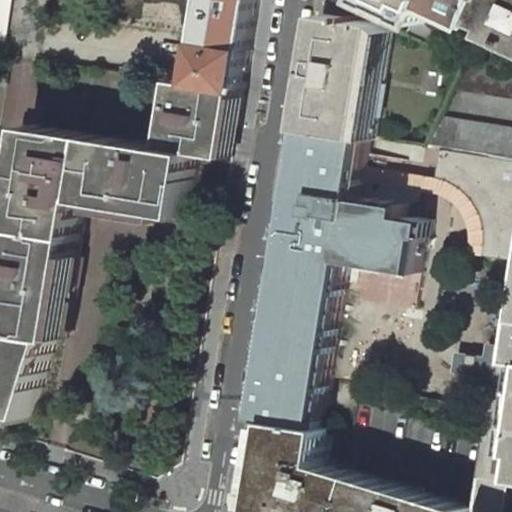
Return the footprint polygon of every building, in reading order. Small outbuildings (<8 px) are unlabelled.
[(0,0),(0,52),(7,54),(15,0),(0,0)] [(216,0),(210,37),(205,61),(193,59),(190,80),(246,88),(247,88),(261,0),(216,0)] [(339,0),(331,0),(310,127),(374,137),(379,138),(398,30),(389,23),(339,0)] [(500,0),(387,0),(396,4),(397,0),(424,0),(409,33),(440,47),(449,27),(435,21),(441,8),(449,5),(489,24),(493,18),(500,0)] [(511,0),(500,0),(493,18),(511,26),(511,0)] [(511,67),(472,62),(460,89),(511,96),(511,67)] [(0,335),(0,403),(37,415),(61,338),(67,338),(80,259),(83,243),(86,223),(90,198),(141,207),(192,215),(202,151),(235,156),(241,121),(246,88),(190,80),(183,79),(178,110),(172,147),(38,124),(3,336),(0,335)] [(511,126),(447,116),(433,146),(443,147),(492,155),(511,158),(511,126)] [(374,137),(310,127),(263,415),(281,418),(327,426),(354,261),(423,272),(429,235),(434,235),(435,219),(409,215),(411,202),(365,195),(374,137)] [(472,194),(477,200),(478,202),(484,213),(488,225),(488,236),(485,254),(511,258),(511,158),(492,155),(443,147),(438,179),(453,182),(458,184),(468,190),(472,194)] [(511,273),(505,320),(491,409),(475,506),(477,507),(476,511),(508,511),(511,482),(511,273)] [(327,426),(281,418),(279,429),(267,498),(265,511),(267,511),(473,511),(475,506),(349,468),(329,463),(333,438),(335,427),(327,426)]
